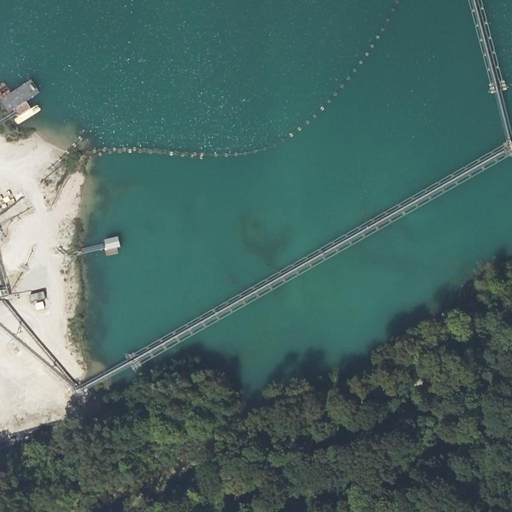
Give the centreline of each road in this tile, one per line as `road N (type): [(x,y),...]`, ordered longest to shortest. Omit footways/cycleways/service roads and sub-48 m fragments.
road 1 (track): [(511,429),(297,511)]
road 2 (track): [(420,335),(426,350),(416,376),(358,425),(327,434),(317,446)]
road 3 (track): [(298,511),(317,446),(293,440),(298,390)]
